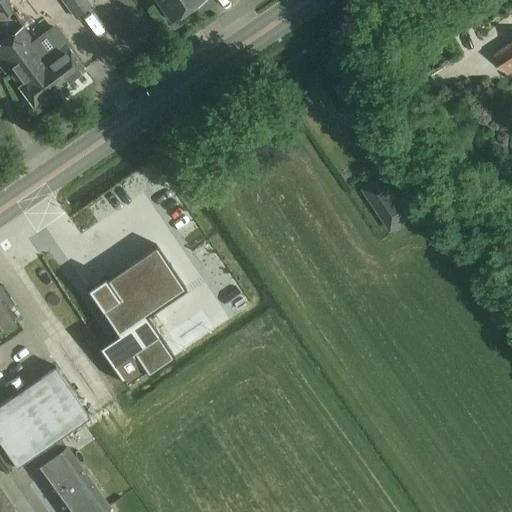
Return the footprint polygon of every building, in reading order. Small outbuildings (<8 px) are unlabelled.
[(88,0),(61,0),(75,18),(93,5),(88,0)] [(157,0),(172,21),(202,0),(157,0)] [(133,5),(109,17),(116,33),(141,21),(133,5)] [(36,59),(44,53),(24,26),(0,43),(0,59),(14,78),(19,86),(34,107),(54,92),(43,77),(46,74),(47,75),(55,70),(50,64),(43,68),(36,59)] [(45,55),(44,53),(36,59),(43,68),(50,64),(55,70),(47,75),(46,74),(43,77),(54,92),(85,69),(70,49),(69,48),(63,41),(45,55)] [(511,42),(511,45),(496,56),(507,72),(511,69),(511,42),(511,43),(511,42)] [(311,85),(313,87),(310,89),(329,118),(343,109),(361,136),(378,125),(359,97),(354,100),(345,87),(343,89),(332,74),(321,81),(320,79),(311,85)] [(367,145),(379,164),(395,153),(383,134),(367,145)] [(422,213),(408,193),(394,170),(364,189),(380,212),(393,231),(422,213)] [(392,252),(412,243),(405,228),(385,237),(392,252)] [(105,275),(86,287),(117,332),(98,346),(124,383),(142,366),(145,370),(171,351),(146,313),(186,286),(156,243),(107,277),(105,275)] [(0,343),(23,328),(9,308),(13,306),(0,286),(0,343)] [(0,442),(16,466),(89,417),(55,367),(0,404),(0,442)] [(66,511),(100,511),(111,505),(68,445),(35,468),(66,511)]
